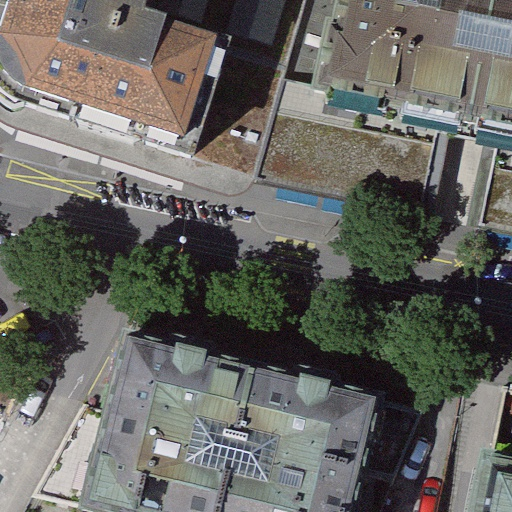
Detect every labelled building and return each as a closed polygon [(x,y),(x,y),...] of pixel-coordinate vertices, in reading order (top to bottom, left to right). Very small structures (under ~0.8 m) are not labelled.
[(144,11),(148,0),(0,0),(0,90),(16,101),(198,155),(233,45),(235,40),(144,11)] [(324,93),(477,124),(501,0),(343,0),(326,84),(324,93)] [(511,0),(501,0),(477,124),(511,131),(511,0)] [(324,93),(326,84),(290,78),(294,66),(233,45),(198,155),(263,177),(429,215),(446,129),(507,141),(488,227),(511,231),(511,131),(477,124),(324,93)] [(131,346),(91,509),(101,511),(224,511),(259,377),(131,346)] [(359,511),(385,407),(259,377),(224,511),(359,511)] [(511,511),(511,480),(497,478),(489,511),(511,511)]
